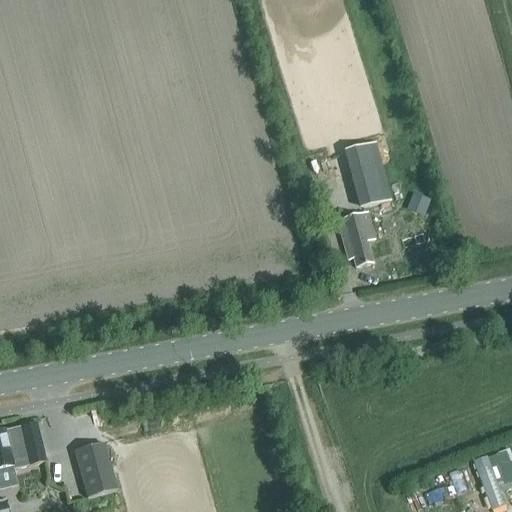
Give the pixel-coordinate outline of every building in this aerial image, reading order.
[(346,154),(362,212),(390,205),(374,146),(346,154)] [(423,218),(429,202),(413,195),(407,212),(423,218)] [(373,243),(366,216),(337,224),(348,264),(353,263),(356,271),(372,267),(366,244),(373,243)] [(13,473),(44,465),(35,427),(4,434),(0,434),(0,472),(12,470),(13,473)] [(73,455),(87,502),(115,493),(101,446),(73,455)]
